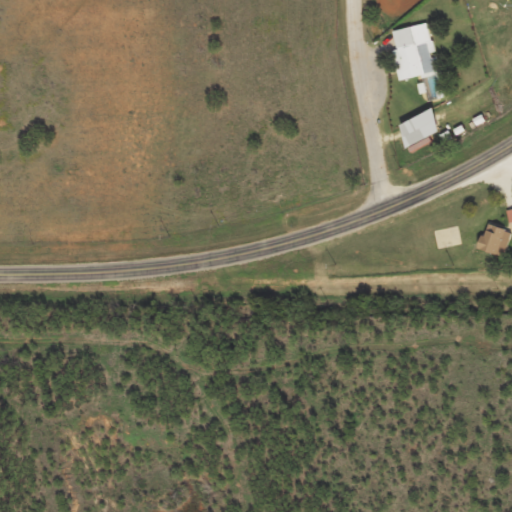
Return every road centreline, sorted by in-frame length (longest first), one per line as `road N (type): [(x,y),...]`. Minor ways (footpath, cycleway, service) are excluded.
road 1 (residential): [(0,280),(197,265),(293,244),(384,211),(511,147)]
road 2 (residential): [(0,312),(249,342)]
road 3 (residential): [(384,211),(353,0)]
